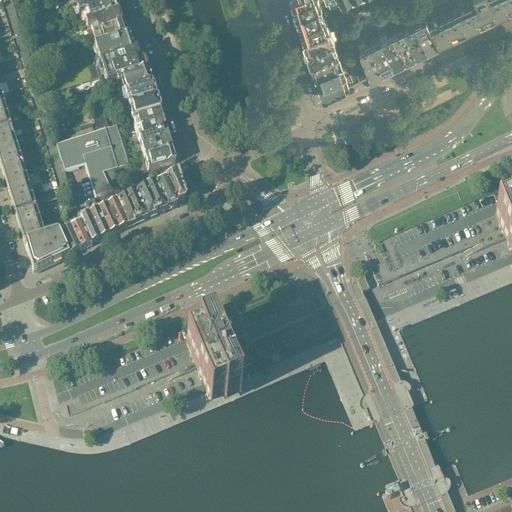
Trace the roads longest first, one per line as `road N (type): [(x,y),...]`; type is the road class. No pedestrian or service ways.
road 1 (tertiary): [(34,357),(298,240)]
road 2 (tertiary): [(281,220),(29,338)]
road 3 (residential): [(50,431),(92,434),(307,345)]
road 4 (tertiary): [(431,511),(333,282)]
road 5 (tertiary): [(511,73),(449,139),(319,202)]
road 6 (tertiary): [(324,227),(511,138)]
road 7 (residential): [(140,0),(179,124),(226,165)]
road 8 (residential): [(193,219),(19,300)]
road 9 (residential): [(453,50),(309,121)]
road 10 (residential): [(309,121),(273,0)]
